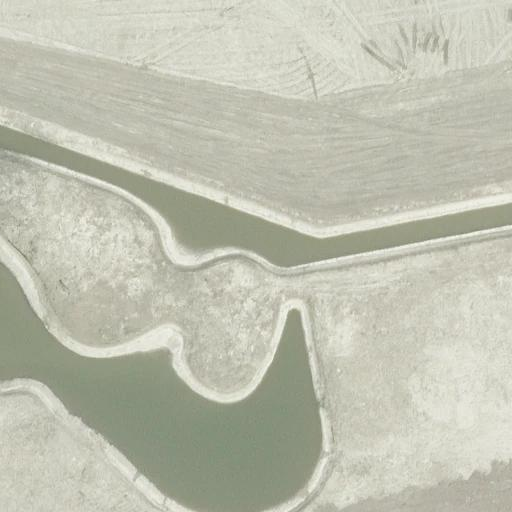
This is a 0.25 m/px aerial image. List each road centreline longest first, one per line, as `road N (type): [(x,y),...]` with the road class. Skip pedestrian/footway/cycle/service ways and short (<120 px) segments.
road 1 (residential): [(511,151),(295,188),(0,74)]
road 2 (residential): [(511,483),(468,257),(511,248)]
